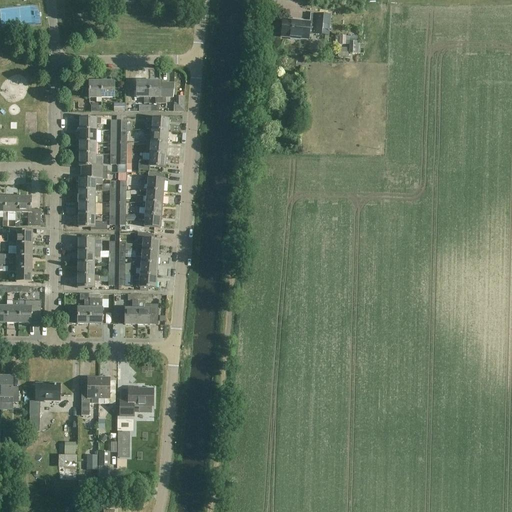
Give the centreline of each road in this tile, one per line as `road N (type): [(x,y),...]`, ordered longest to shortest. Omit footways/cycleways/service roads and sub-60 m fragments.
road 1 (track): [(210,511),(255,0)]
road 2 (unclassified): [(174,349),(198,60)]
road 3 (residential): [(52,347),(55,168)]
road 4 (unclassified): [(157,511),(174,349)]
road 5 (residential): [(198,60),(57,60)]
road 6 (residential): [(174,349),(52,347)]
